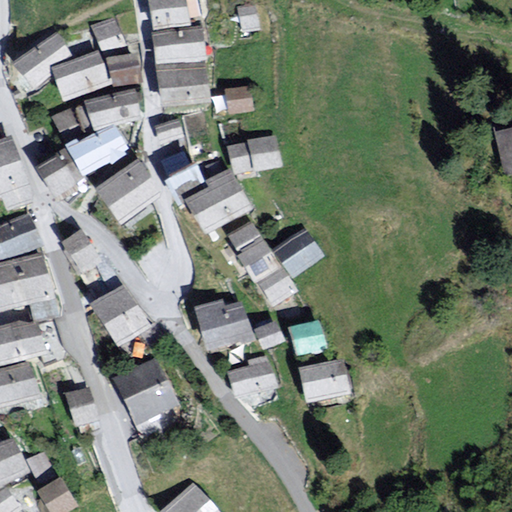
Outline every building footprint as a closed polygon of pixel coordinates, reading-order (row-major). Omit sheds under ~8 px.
[(186,0),(171,0),(150,3),(154,30),(190,24),(186,0)] [(259,6),(237,7),(239,32),(261,30),(259,6)] [(114,20),(89,26),(95,51),(120,45),(114,20)] [(201,35),(156,42),(159,62),(204,54),(201,35)] [(55,38),(10,71),(24,90),(69,57),(55,38)] [(134,56),(102,63),(107,88),(139,81),(134,56)] [(94,89),(84,61),(44,75),(55,104),(94,89)] [(204,65),(160,73),(166,108),(210,100),(204,65)] [(247,87),(222,91),(226,112),(251,108),(247,87)] [(130,93),(79,108),(87,136),(139,121),(130,93)] [(178,124),(157,132),(162,146),(183,139),(178,124)] [(112,129),(60,155),(73,181),(126,155),(112,129)] [(37,205),(9,133),(0,136),(0,216),(1,219),(37,205)] [(511,136),(493,142),(503,183),(511,180),(511,136)] [(273,138),(223,146),(228,175),(278,167),(273,138)] [(185,154),(164,166),(182,199),(204,187),(185,154)] [(137,166),(95,196),(120,228),(161,198),(137,166)] [(228,181),(187,209),(207,238),(248,210),(228,181)] [(0,227),(0,263),(39,249),(27,217),(0,227)] [(251,226),(225,239),(232,252),(258,238),(251,226)] [(84,233),(59,250),(79,279),(103,262),(84,233)] [(305,233),(273,254),(290,280),(322,259),(305,233)] [(258,245),(231,261),(248,291),(276,274),(258,245)] [(39,261),(0,270),(0,318),(29,312),(32,324),(53,319),(39,261)] [(278,278),(258,293),(272,311),(292,296),(278,278)] [(120,289),(84,311),(109,351),(145,329),(120,289)] [(238,306),(191,317),(201,356),(247,345),(238,306)] [(271,323),(250,334),(260,354),(281,343),(271,323)] [(0,335),(0,369),(45,359),(37,327),(0,335)] [(320,328),(286,335),(291,361),(325,354),(320,328)] [(155,364),(108,386),(128,431),(176,409),(155,364)] [(341,364),(292,376),(301,415),(350,402),(341,364)] [(267,365),(223,377),(230,404),(274,392),(267,365)] [(0,374),(0,409),(37,400),(29,367),(0,374)] [(88,394),(63,399),(69,429),(94,423),(88,394)] [(8,445),(0,448),(0,482),(21,472),(8,445)] [(57,484),(33,498),(42,511),(62,511),(71,507),(57,484)] [(218,511),(191,484),(161,511),(218,511)] [(11,511),(0,494),(0,511),(11,511)]
